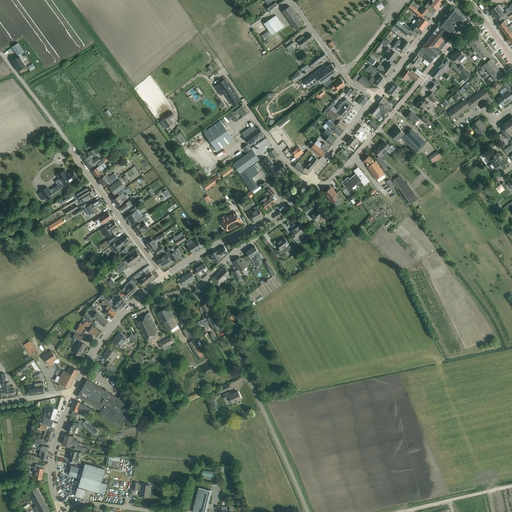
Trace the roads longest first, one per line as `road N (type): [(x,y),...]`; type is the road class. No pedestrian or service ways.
road 1 (unclassified): [(308,511),(203,284)]
road 2 (residential): [(323,185),(476,10)]
road 3 (tertiary): [(163,277),(274,214),(307,180)]
road 4 (residential): [(163,277),(69,143)]
road 5 (residential): [(203,284),(323,185)]
road 6 (residential): [(376,95),(347,80),(292,0)]
road 7 (unclassified): [(307,180),(231,82)]
road 8 (tertiary): [(60,510),(52,457),(72,392)]
road 9 (tertiary): [(376,95),(451,0)]
